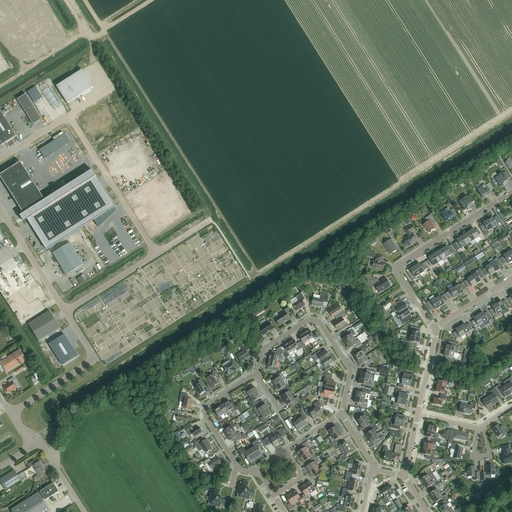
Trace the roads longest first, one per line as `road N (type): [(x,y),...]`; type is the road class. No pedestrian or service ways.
road 1 (unclassified): [(0,159),(68,115),(156,253)]
road 2 (residential): [(436,330),(398,265),(511,192)]
road 3 (residential): [(256,372),(264,347),(316,320),(349,368),(342,408)]
road 4 (unclassified): [(10,413),(89,362),(65,311)]
road 5 (residential): [(237,467),(204,412),(256,372)]
road 6 (unclassified): [(65,311),(0,210)]
